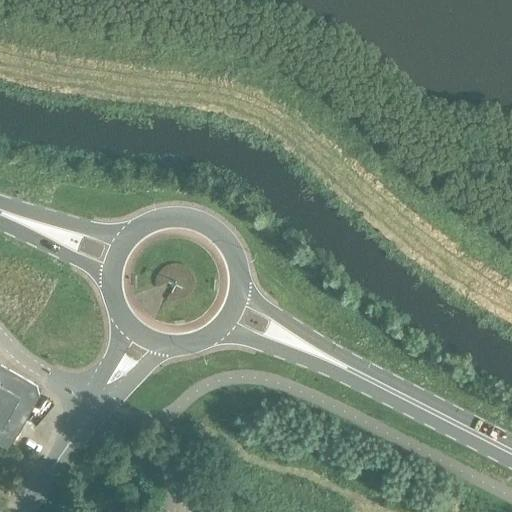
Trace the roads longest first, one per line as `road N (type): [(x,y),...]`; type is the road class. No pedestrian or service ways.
road 1 (primary): [(223,327),(338,372),(511,461)]
road 2 (primary): [(511,440),(241,296)]
road 3 (primary): [(241,296),(237,252),(206,219),(161,214),(123,238)]
road 4 (secondary): [(24,511),(99,401)]
road 5 (primary): [(123,238),(1,212)]
road 6 (primary): [(1,212),(109,272)]
